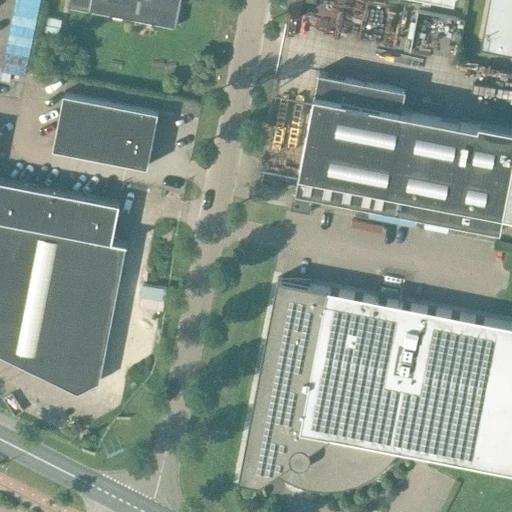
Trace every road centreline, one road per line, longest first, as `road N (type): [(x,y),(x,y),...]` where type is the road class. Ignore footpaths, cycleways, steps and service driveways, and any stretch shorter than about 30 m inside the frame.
road 1 (unclassified): [(145,511),(161,471),(254,0)]
road 2 (tertiary): [(142,511),(0,439)]
